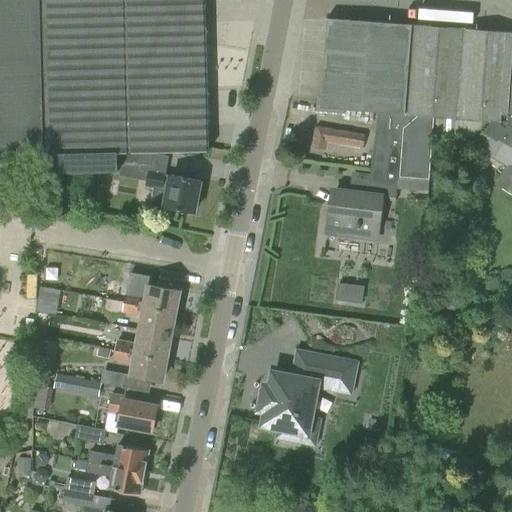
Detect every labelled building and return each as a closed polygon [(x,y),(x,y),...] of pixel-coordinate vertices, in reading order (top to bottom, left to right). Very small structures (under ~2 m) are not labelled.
[(0,0),(0,156),(46,155),(47,174),(93,173),(119,172),(119,170),(141,170),(141,165),(142,164),(164,164),(164,152),(209,151),(209,148),(205,0),(0,0)] [(433,136),(434,118),(501,123),(501,120),(501,116),(506,117),(511,117),(511,44),(511,45),(511,41),(511,32),(327,19),(320,109),(381,113),(373,183),(387,184),(397,185),(398,177),(400,177),(430,179),(433,136)] [(434,118),(433,136),(457,138),(456,144),(479,147),(510,166),(499,183),(511,191),(511,127),(501,120),(501,123),(434,118)] [(150,204),(164,207),(194,213),(200,181),(148,171),(145,186),(153,188),(150,204)] [(397,191),(397,185),(387,184),(385,197),(396,199),(397,191)] [(380,196),(334,191),(331,219),(357,222),(355,237),(375,239),(380,196)] [(338,283),(336,300),(362,303),(364,286),(338,283)] [(126,292),(123,304),(175,314),(179,291),(148,285),(146,296),(126,292)] [(61,311),(63,289),(44,288),(42,310),(61,311)] [(142,318),(140,331),(170,337),(175,314),(123,304),(121,314),(142,318)] [(117,339),(115,350),(166,359),(170,337),(140,331),(137,343),(117,339)] [(57,343),(41,340),(38,368),(53,370),(57,343)] [(111,349),(100,347),(99,347),(97,357),(110,359),(111,349)] [(166,359),(115,350),(113,361),(133,365),(131,376),(162,382),(166,359)] [(312,426),(305,425),(313,383),(345,390),(347,378),(306,369),(303,381),(289,378),(277,376),(274,390),(268,389),(266,394),(265,394),(264,402),(265,403),(264,408),(270,409),(267,423),(283,426),(282,431),(310,437),(312,426)] [(56,375),(53,388),(99,396),(101,384),(56,375)] [(118,425),(152,432),(157,407),(126,401),(126,395),(112,393),(108,412),(120,414),(118,425)] [(77,426),(74,438),(104,444),(106,431),(77,426)] [(90,450),(87,463),(143,474),(148,450),(120,445),(117,456),(90,450)] [(143,474),(87,463),(86,472),(113,477),(111,490),(139,495),(143,474)] [(66,476),(64,491),(111,500),(111,499),(94,495),(96,482),(66,476)] [(109,511),(111,500),(64,491),(62,503),(85,507),(83,511),(109,511)]
